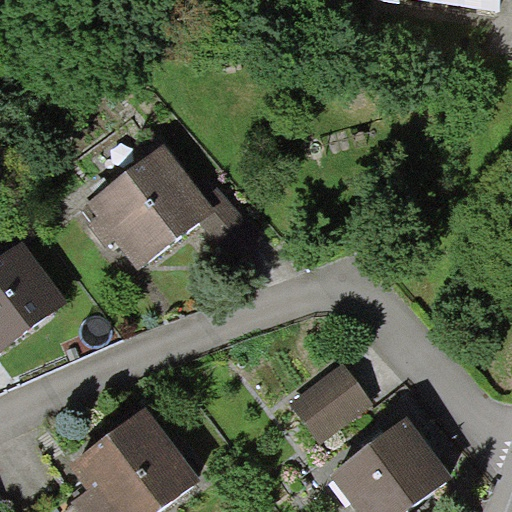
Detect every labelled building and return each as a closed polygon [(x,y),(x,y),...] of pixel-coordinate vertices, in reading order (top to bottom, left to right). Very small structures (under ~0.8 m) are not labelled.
[(511,0),(382,0),(382,2),(511,19),(511,8),(511,0)] [(173,150),(87,217),(136,280),(203,227),(236,269),(269,243),(224,185),(210,197),(173,150)] [(31,252),(0,271),(0,361),(71,316),(31,252)] [(349,369),(303,406),(332,443),(379,406),(349,369)] [(150,418),(78,471),(94,493),(72,510),(74,511),(172,511),(203,490),(150,418)] [(424,511),(452,491),(403,428),(334,480),(357,511),(424,511)]
